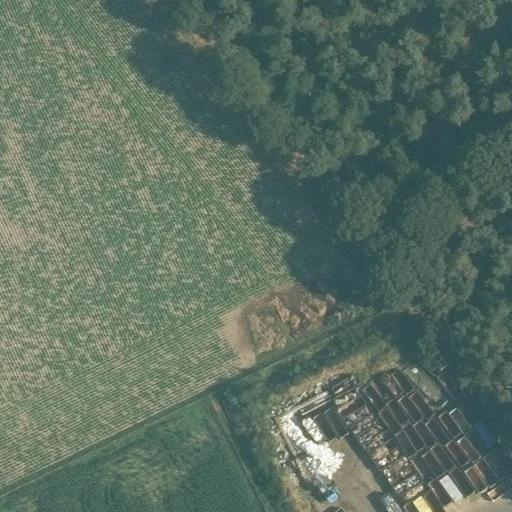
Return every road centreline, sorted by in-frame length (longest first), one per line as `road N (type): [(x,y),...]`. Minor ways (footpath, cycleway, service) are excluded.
road 1 (track): [(347,248),(150,0)]
road 2 (track): [(511,131),(347,248)]
